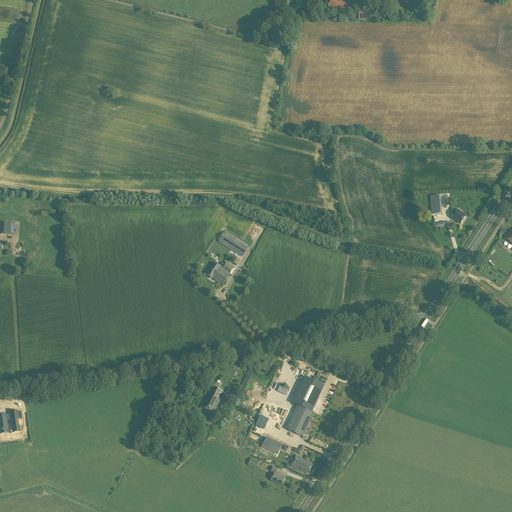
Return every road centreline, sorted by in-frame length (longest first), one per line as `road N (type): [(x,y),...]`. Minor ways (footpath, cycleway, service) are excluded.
road 1 (unclassified): [(0,392),(425,318)]
road 2 (unknown): [(103,0),(252,36),(312,11),(365,13)]
road 3 (primary): [(299,511),(425,318)]
road 4 (primary): [(425,318),(511,187)]
road 5 (unknown): [(335,457),(281,431),(293,396),(282,339)]
